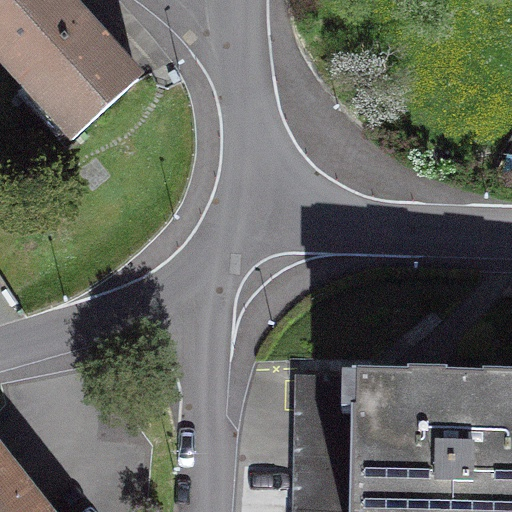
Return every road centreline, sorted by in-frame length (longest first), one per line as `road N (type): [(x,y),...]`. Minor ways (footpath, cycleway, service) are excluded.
road 1 (residential): [(235,222),(511,250)]
road 2 (residential): [(227,303),(0,367)]
road 3 (residential): [(207,511),(227,303)]
road 4 (residential): [(235,222),(228,22)]
